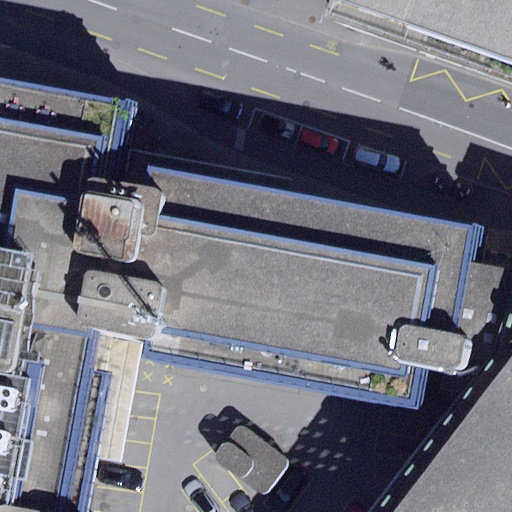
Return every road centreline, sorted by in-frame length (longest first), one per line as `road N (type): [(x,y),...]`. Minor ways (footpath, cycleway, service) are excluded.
road 1 (tertiary): [(511,155),(200,41)]
road 2 (tertiary): [(200,41),(75,0)]
